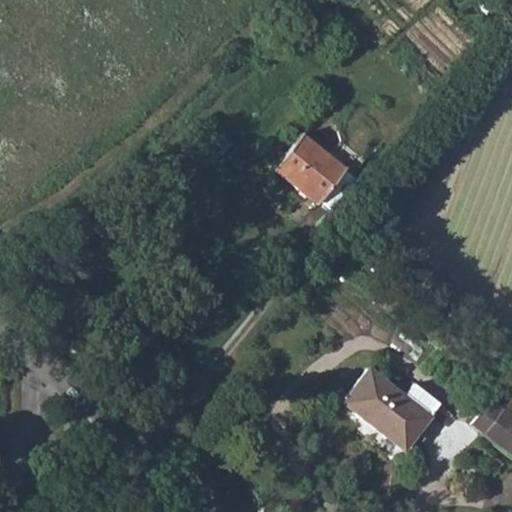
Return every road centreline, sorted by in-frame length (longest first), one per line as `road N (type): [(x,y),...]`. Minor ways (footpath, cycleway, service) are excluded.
road 1 (unknown): [(144,454),(273,278),(298,204)]
road 2 (tertiary): [(69,390),(210,511)]
road 3 (unclassified): [(69,390),(0,494)]
